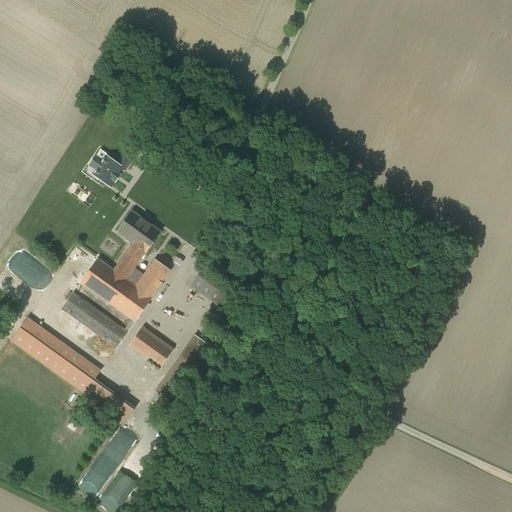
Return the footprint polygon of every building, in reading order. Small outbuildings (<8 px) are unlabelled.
[(161,232),(132,211),(117,232),(133,244),(145,253),(146,253),(161,232)] [(133,244),(114,270),(98,259),(81,283),(134,323),(152,298),(151,297),(170,271),(155,260),(144,276),(134,269),(145,253),(133,244)] [(238,290),(204,266),(190,286),(217,305),(224,309),(238,290)] [(134,323),(81,283),(74,293),(127,332),(134,323)] [(127,332),(74,293),(63,308),(116,348),(127,332)] [(217,305),(207,320),(213,324),(224,309),(217,305)] [(28,320),(12,341),(84,393),(94,379),(99,371),(28,320)] [(213,324),(207,320),(203,326),(209,331),(213,324)] [(173,350),(142,328),(129,346),(160,369),(173,350)] [(195,336),(181,357),(192,365),(206,345),(195,336)] [(181,357),(168,374),(179,382),(192,365),(181,357)] [(94,379),(84,393),(124,422),(134,408),(94,379)] [(213,403),(198,421),(207,429),(222,410),(213,403)] [(70,426),(78,431),(84,422),(76,417),(70,426)] [(108,463),(104,469),(113,476),(139,441),(122,428),(100,457),(108,463)]
